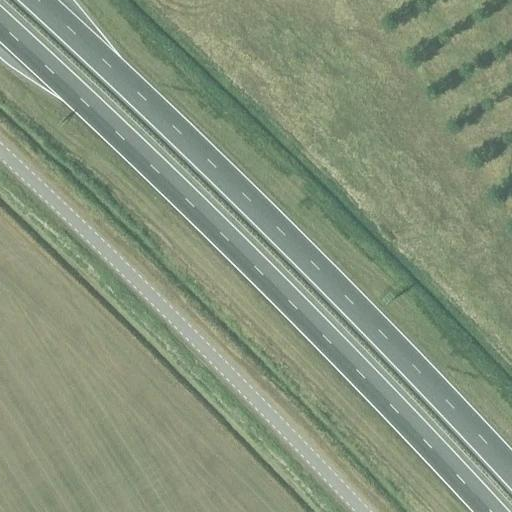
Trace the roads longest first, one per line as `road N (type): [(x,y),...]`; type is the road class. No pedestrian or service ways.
road 1 (trunk): [(0,25),(296,309),(490,511)]
road 2 (trunk): [(511,471),(254,205),(36,0)]
road 3 (unclassified): [(0,151),(361,511)]
